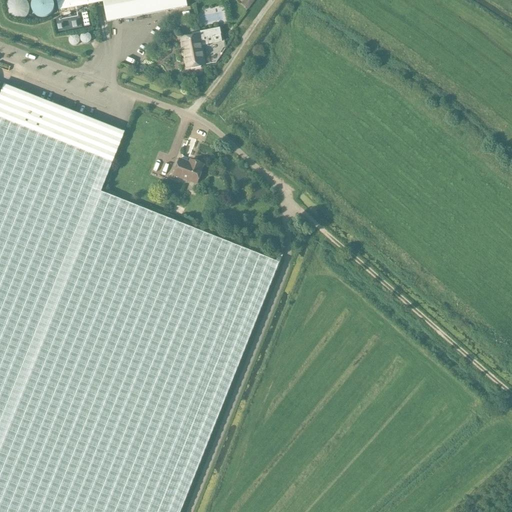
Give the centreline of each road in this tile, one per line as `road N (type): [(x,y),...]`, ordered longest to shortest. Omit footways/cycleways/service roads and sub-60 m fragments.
road 1 (unclassified): [(0,43),(216,126),(297,207)]
road 2 (unknown): [(272,183),(272,265),(177,511)]
